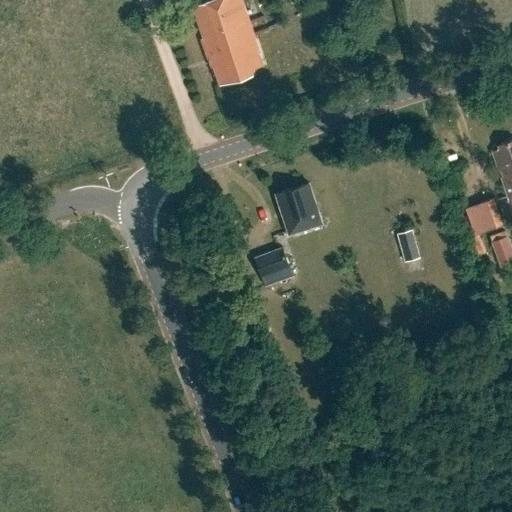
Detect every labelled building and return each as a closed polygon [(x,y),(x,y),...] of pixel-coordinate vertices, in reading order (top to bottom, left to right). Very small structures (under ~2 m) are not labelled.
[(241,0),(211,0),(190,8),(208,60),(210,60),(213,68),(214,67),(220,86),(253,74),(251,70),(262,66),(258,54),(260,53),(241,0)] [(508,197),(511,196),(511,141),(499,145),(500,149),(493,152),(508,197)] [(309,183),(276,194),(289,234),(322,224),(309,183)] [(503,225),(493,198),(479,203),(489,230),(503,225)] [(408,262),(424,258),(416,230),(399,235),(408,262)] [(501,268),(511,264),(511,248),(505,231),(489,237),(501,268)] [(294,277),(283,246),(255,257),(266,287),(294,277)] [(223,300),(211,304),(216,317),(228,313),(223,300)]
